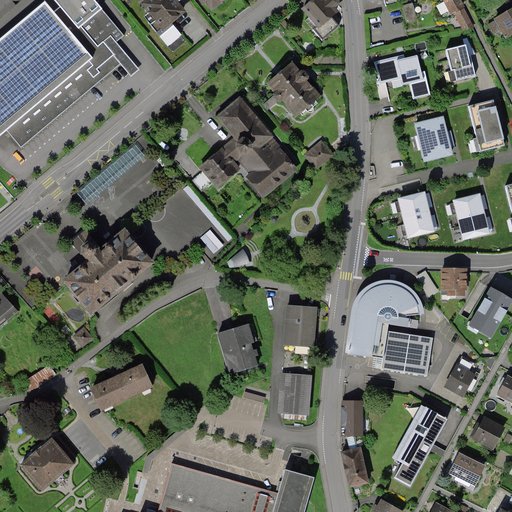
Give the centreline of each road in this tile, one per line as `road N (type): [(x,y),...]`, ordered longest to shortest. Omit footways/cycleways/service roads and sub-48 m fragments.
road 1 (residential): [(0,405),(60,381),(139,314),(210,277),(343,297)]
road 2 (tertiary): [(0,231),(281,0)]
road 3 (residential): [(351,0),(359,169),(349,254)]
road 4 (residential): [(341,511),(329,429),(343,297)]
road 5 (residential): [(511,337),(415,511)]
road 6 (residential): [(511,258),(349,254)]
